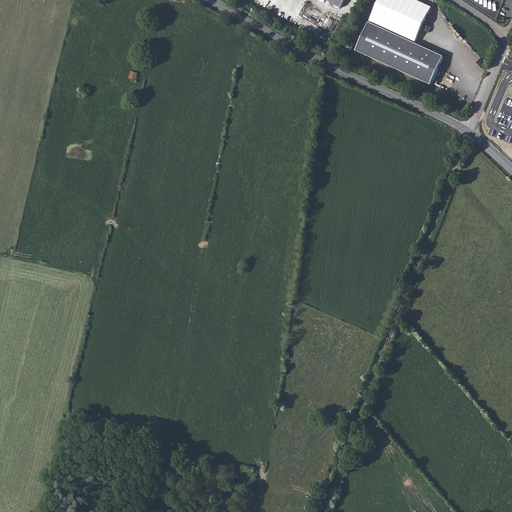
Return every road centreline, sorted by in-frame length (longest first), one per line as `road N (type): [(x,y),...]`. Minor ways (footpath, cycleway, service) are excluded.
road 1 (track): [(323,511),(470,131)]
road 2 (secondary): [(208,0),(342,74),(470,131)]
